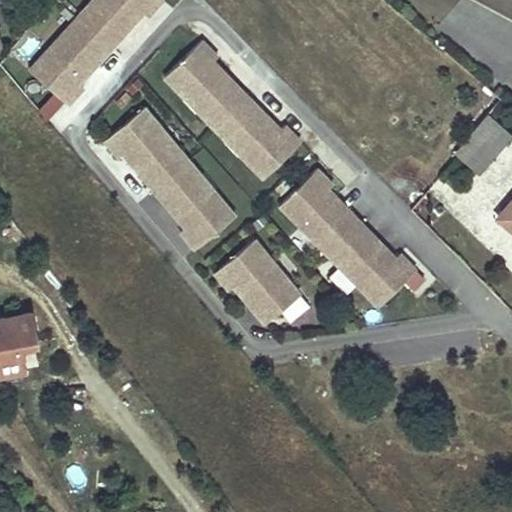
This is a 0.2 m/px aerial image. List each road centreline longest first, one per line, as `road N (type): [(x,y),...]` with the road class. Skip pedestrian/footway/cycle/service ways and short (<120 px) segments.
road 1 (unclassified): [(505,321),(480,318),(260,351),(245,343),(81,146),(76,130),(181,10),(208,15)]
road 2 (unclassified): [(208,15),(505,321)]
